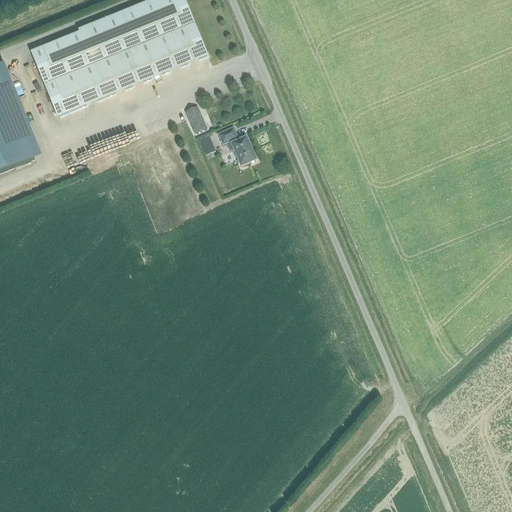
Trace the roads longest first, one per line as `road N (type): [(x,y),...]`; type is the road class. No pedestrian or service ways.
road 1 (unclassified): [(450,511),(230,0)]
road 2 (unknown): [(142,0),(26,44)]
